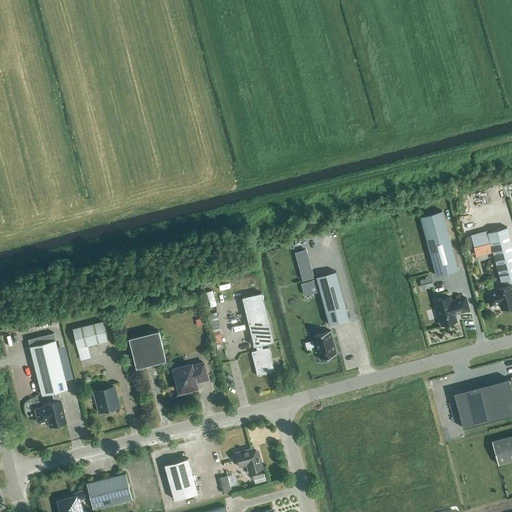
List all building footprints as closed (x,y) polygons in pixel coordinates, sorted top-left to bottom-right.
[(436,276),(457,270),(441,211),(420,217),(436,276)] [(489,232),(501,281),(511,277),(511,244),(507,227),(489,232)] [(335,272),(316,277),(329,325),(349,320),(335,272)] [(422,288),(434,285),(432,275),(420,277),(422,288)] [(315,279),(301,283),(304,295),(319,291),(315,279)] [(511,306),(511,284),(495,288),(495,290),(485,293),(489,307),(499,304),(501,310),(511,306)] [(263,349),(262,345),(273,342),(261,293),(242,297),(254,347),(256,346),(257,350),(251,352),(257,376),(274,372),(268,347),(263,349)] [(450,301),(449,297),(434,301),(437,310),(436,310),(438,317),(439,317),(441,326),(456,322),(454,313),(460,312),(468,310),(465,298),(450,301)] [(209,315),(216,345),(222,343),(219,331),(221,331),(216,313),(209,315)] [(77,348),(107,341),(102,321),(72,329),(77,348)] [(136,368),(166,361),(158,331),(128,338),(136,368)] [(330,331),(313,336),(319,359),(336,354),(330,331)] [(54,333),(28,339),(30,346),(42,395),(52,393),(54,402),(44,405),(45,409),(35,411),(38,423),(47,421),(49,427),(66,423),(61,401),(60,401),(58,391),(67,389),(55,340),(54,333)] [(207,380),(203,362),(202,362),(202,363),(191,366),(191,364),(173,369),(180,394),(176,395),(176,396),(193,392),(193,391),(192,391),(191,389),(197,387),(195,382),(206,379),(206,380),(207,380)] [(453,393),(462,428),(511,414),(511,396),(507,379),(453,393)] [(113,411),(112,408),(118,407),(113,387),(94,392),(99,411),(105,410),(106,413),(113,411)] [(395,411),(405,450),(435,442),(424,403),(395,411)] [(362,442),(360,435),(365,434),(359,413),(332,421),(337,441),(343,440),(344,447),(362,442)] [(498,465),(511,460),(511,435),(492,441),(498,465)] [(263,469),(258,452),(252,448),(235,453),(239,467),(246,465),(248,472),(263,469)] [(174,500),(197,493),(188,458),(164,465),(174,500)] [(132,499),(126,473),(87,483),(88,489),(78,492),(76,494),(56,499),(59,511),(81,511),(78,500),(90,497),(93,509),(132,499)] [(231,492),(227,476),(218,478),(222,494),(231,492)] [(356,511),(380,511),(381,511),(380,511),(379,509),(381,508),(378,497),(359,502),(362,510),(356,511)]
